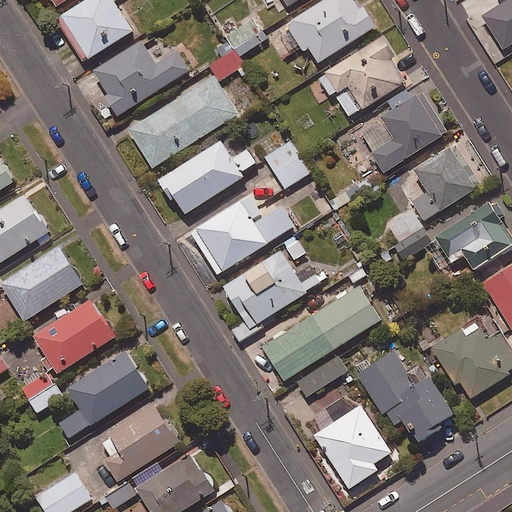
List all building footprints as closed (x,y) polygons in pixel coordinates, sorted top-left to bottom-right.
[(117,0),(91,0),(59,20),(87,64),(137,32),(117,0)] [(363,11),(356,0),(329,0),(289,25),(290,27),(281,32),(293,51),(301,45),(306,53),(312,49),(321,63),(379,27),(367,8),(363,11)] [(511,0),(492,0),(503,16),(498,20),(511,40),(511,39),(511,0)] [(267,38),(254,18),(227,36),(241,55),(267,38)] [(399,58),(386,37),(328,73),(329,75),(321,80),(333,97),(340,93),(342,96),(340,98),(352,117),(364,109),(366,111),(410,83),(395,60),(399,58)] [(145,41),(96,72),(111,96),(108,98),(121,118),(194,72),(181,51),(160,64),(145,41)] [(250,72),(236,50),(211,66),(218,76),(221,82),(241,70),(244,75),(250,72)] [(218,76),(130,130),(155,170),(242,115),(221,82),(218,76)] [(450,133),(425,92),(383,118),(384,119),(362,133),(387,172),(450,133)] [(225,140),(161,181),(174,202),(179,199),(189,214),(247,177),(244,173),(259,164),(250,150),(237,159),(225,140)] [(315,174),(293,141),(267,158),(288,190),(315,174)] [(484,185),(459,145),(418,171),(419,172),(411,177),(407,184),(407,190),(426,221),(442,211),(443,213),(479,190),(478,188),(484,185)] [(0,193),(19,182),(0,152),(0,193)] [(38,213),(27,196),(0,213),(0,267),(54,233),(40,211),(38,213)] [(265,214),(253,196),(193,234),(221,277),(300,228),(287,206),(258,224),(256,220),(265,214)] [(495,207),(493,204),(439,238),(440,239),(435,242),(426,248),(441,272),(454,263),(456,266),(468,258),(477,273),(511,250),(511,229),(505,220),(510,217),(501,203),(495,207)] [(426,228),(415,209),(394,221),(397,226),(392,230),(401,244),(426,228)] [(401,244),(396,247),(405,261),(426,248),(435,242),(426,228),(401,244)] [(75,267),(63,248),(4,285),(16,305),(14,307),(23,321),(25,319),(27,322),(86,285),(84,281),(84,278),(83,273),(80,269),(75,267)] [(285,252),(227,287),(249,322),(234,331),(241,343),(280,319),(277,315),(312,294),(310,290),(329,279),(326,273),(318,277),(312,267),(298,275),(285,252)] [(511,268),(486,284),(511,326),(511,268)] [(363,286),(265,347),(287,382),(288,381),(291,386),(298,381),(295,377),(385,321),(363,286)] [(108,321),(95,299),(36,337),(49,357),(44,361),(51,372),(56,369),(61,376),(120,338),(116,332),(118,329),(113,322),(108,321)] [(480,322),(435,349),(459,387),(465,383),(475,399),(511,376),(511,371),(511,372),(511,371),(511,344),(504,331),(491,339),(480,322)] [(400,350),(361,375),(387,417),(391,414),(400,428),(407,423),(412,430),(415,428),(425,444),(446,430),(444,427),(460,417),(426,364),(414,372),(400,350)] [(153,389),(129,353),(71,390),(85,411),(63,425),(72,439),(93,426),(94,428),(153,389)] [(0,375),(10,369),(0,354),(0,375)] [(351,371),(342,357),(300,383),(309,398),(351,371)] [(40,414),(65,398),(50,375),(45,379),(41,372),(26,382),(30,388),(25,391),(40,414)] [(167,421),(158,405),(111,435),(122,452),(107,461),(121,483),(184,444),(181,439),(182,436),(181,432),(179,428),(177,427),(173,426),(169,420),(167,421)] [(395,453),(364,406),(317,436),(353,490),(381,471),(377,465),(395,453)] [(204,471),(193,454),(138,489),(152,511),(186,511),(219,492),(217,488),(217,486),(217,482),(215,478),(212,475),(208,474),(206,471),(204,471)] [(78,473),(38,498),(46,511),(74,511),(95,499),(78,473)] [(138,496),(130,483),(107,498),(115,511),(138,496)] [(228,507),(225,502),(208,511),(236,511),(234,509),(231,507),(228,507)]
